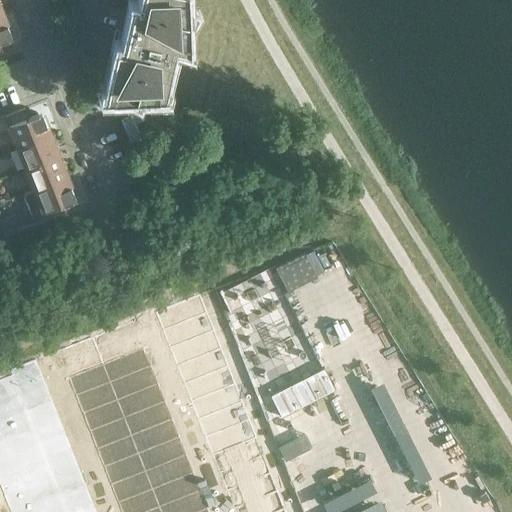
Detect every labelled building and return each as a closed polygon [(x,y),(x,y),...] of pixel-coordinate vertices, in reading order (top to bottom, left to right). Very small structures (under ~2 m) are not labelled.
[(139,0),(136,11),(130,9),(121,46),(115,44),(105,94),(123,94),(125,87),(142,91),(142,93),(164,92),(164,85),(174,44),(188,46),(188,26),(181,24),(185,7),(187,7),(186,0),(139,0)] [(0,41),(12,37),(3,15),(0,15),(0,52),(2,51),(0,45),(0,41)] [(28,117),(25,108),(5,115),(17,147),(50,134),(41,112),(28,117)] [(59,155),(50,134),(17,147),(26,168),(59,155)] [(67,176),(59,155),(26,168),(34,189),(67,176)] [(76,198),(67,176),(34,189),(23,194),(35,223),(46,219),(66,211),(62,204),(76,198)] [(285,511),(200,295),(9,370),(18,394),(28,417),(37,441),(46,464),(56,488),(65,511),(285,511)] [(322,367),(269,395),(281,417),(334,389),(322,367)] [(9,370),(0,373),(0,401),(18,394),(9,370)] [(18,394),(0,401),(0,428),(28,417),(18,394)] [(28,417),(0,428),(0,455),(37,441),(28,417)] [(291,418),(277,425),(293,455),(307,448),(291,418)] [(37,441),(0,455),(0,482),(46,464),(37,441)] [(46,464),(0,482),(0,488),(7,507),(56,488),(46,464)] [(56,488),(7,507),(9,511),(63,511),(65,511),(56,488)]
